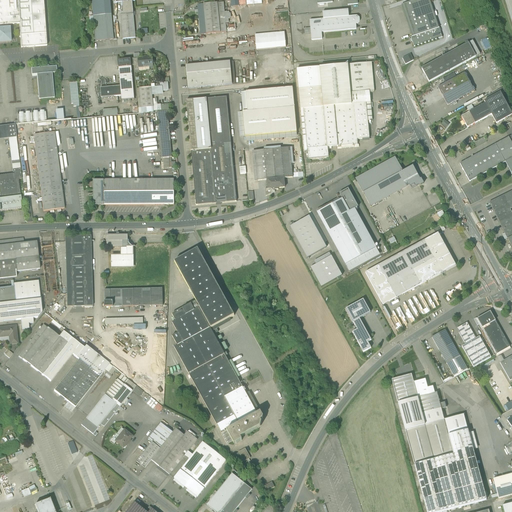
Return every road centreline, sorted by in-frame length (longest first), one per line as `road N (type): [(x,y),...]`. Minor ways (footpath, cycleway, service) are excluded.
road 1 (residential): [(286,511),(339,405),(399,345),(457,309)]
road 2 (residential): [(173,511),(0,373)]
road 3 (tertiary): [(0,229),(187,224)]
road 4 (residential): [(187,224),(170,45)]
road 5 (tertiary): [(187,224),(253,210),(350,166)]
road 6 (tertiary): [(485,253),(422,135)]
